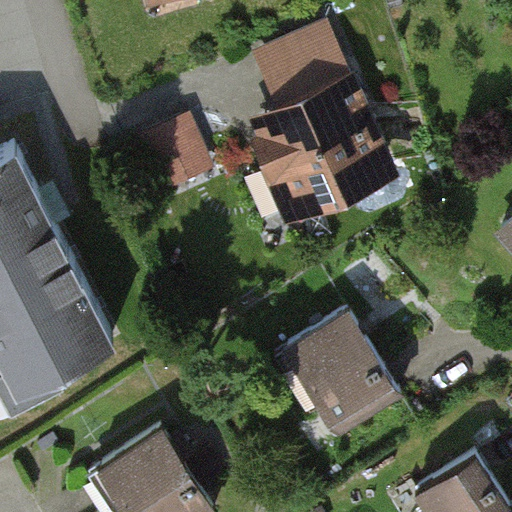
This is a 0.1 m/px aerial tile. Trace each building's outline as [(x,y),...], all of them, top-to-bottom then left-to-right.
[(146,0),(149,8),(172,0),(146,0)] [(362,65),(247,113),(288,211),(403,163),(362,65)] [(197,110),(136,135),(159,191),(220,166),(197,110)] [(17,121),(0,128),(0,334),(19,374),(118,326),(17,121)] [(511,205),(490,223),(511,249),(511,205)] [(342,297),(280,340),(341,428),(403,386),(342,297)] [(161,413),(96,458),(132,511),(212,511),(224,504),(161,413)] [(511,511),(511,493),(473,436),(409,480),(430,511),(511,511)]
